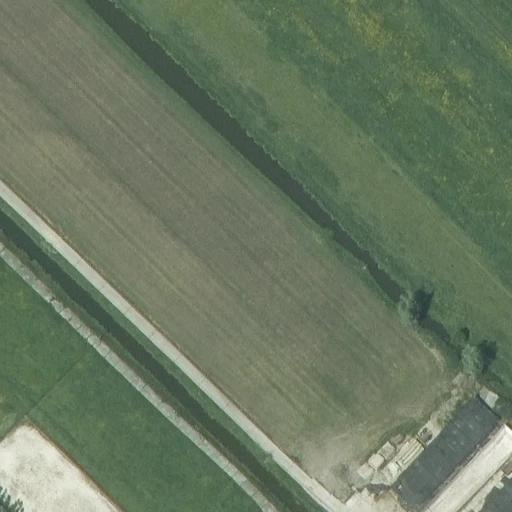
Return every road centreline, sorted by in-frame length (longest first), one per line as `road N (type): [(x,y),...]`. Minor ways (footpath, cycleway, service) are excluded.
road 1 (track): [(332,511),(0,189)]
road 2 (track): [(267,511),(0,252)]
